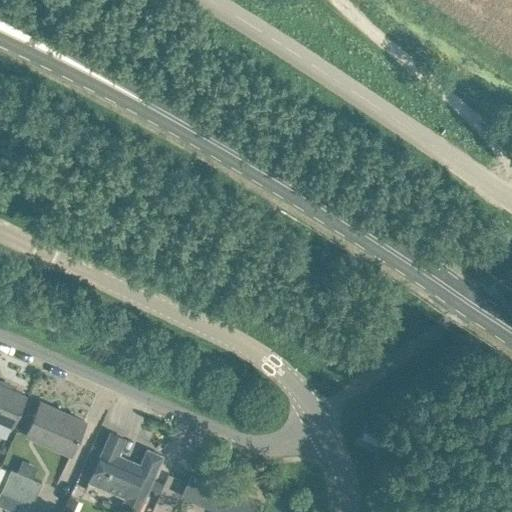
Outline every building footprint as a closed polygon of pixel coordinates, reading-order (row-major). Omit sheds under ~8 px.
[(0,383),(0,421),(11,426),(25,395),(0,383)] [(40,401),(32,420),(25,434),(70,454),(85,421),(40,401)] [(384,447),(390,432),(366,422),(359,436),(384,447)] [(102,451),(89,481),(128,498),(123,510),(128,511),(138,511),(149,487),(153,477),(163,456),(147,448),(140,464),(118,454),(125,439),(110,432),(102,451)] [(3,469),(0,476),(0,491),(0,492),(0,491),(0,505),(15,511),(21,499),(31,503),(40,482),(10,469),(9,472),(3,469)] [(250,511),(255,501),(228,489),(226,493),(220,490),(222,488),(191,474),(183,492),(181,495),(218,511),(217,511),(250,511)] [(158,491),(163,482),(153,477),(149,487),(158,491)]
